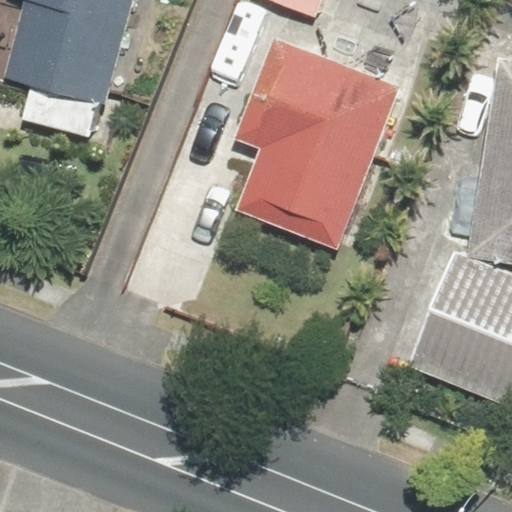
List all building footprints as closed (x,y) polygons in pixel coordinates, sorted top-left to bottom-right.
[(96,140),(103,109),(111,111),(137,0),(10,0),(10,4),(27,8),(8,87),(29,92),(22,123),(96,140)] [(256,0),(319,25),(328,0),(256,0)] [(345,259),(409,93),(276,42),(238,141),(264,151),(238,217),(345,259)] [(511,62),(498,61),(471,261),(511,266),(511,62)] [(511,284),(454,261),(411,369),(511,409),(511,284)]
